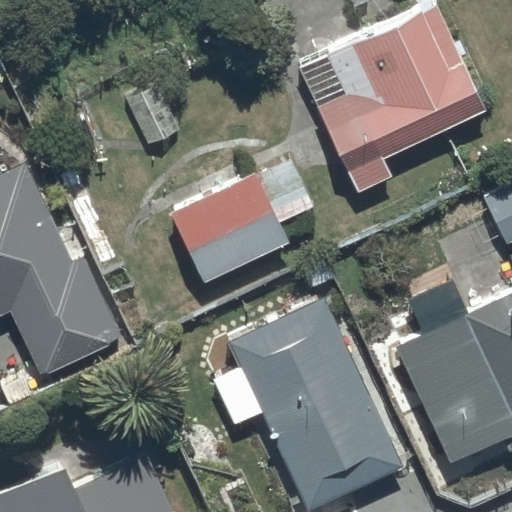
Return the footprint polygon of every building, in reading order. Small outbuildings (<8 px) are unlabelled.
[(437,0),(420,0),(296,59),(356,186),(391,169),(382,149),(485,100),(437,0)] [(0,308),(9,304),(40,369),(119,331),(81,251),(69,257),(25,164),(1,176),(0,172),(0,308)] [(254,164),(168,204),(200,274),(286,234),(254,164)] [(511,175),(480,190),(502,239),(511,234),(511,175)] [(282,296),(286,305),(252,321),(249,314),(221,327),(237,361),(212,373),(234,418),(259,406),(307,504),(402,458),(321,289),(313,293),(309,284),(282,296)] [(511,284),(395,336),(447,454),(511,425),(511,284)] [(63,458),(0,485),(0,511),(170,511),(143,449),(72,480),(63,458)]
